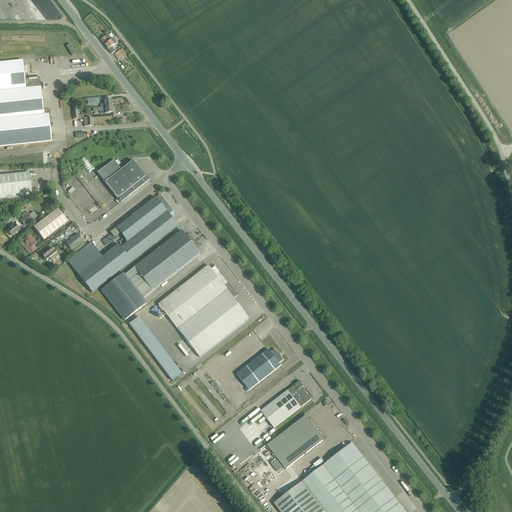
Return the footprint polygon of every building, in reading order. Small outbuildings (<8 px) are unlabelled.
[(108,34),(100,40),(111,54),(115,51),(113,48),(118,45),(117,43),(113,38),(112,39),(109,35),(108,34)] [(114,55),(118,60),(126,54),(122,49),(114,55)] [(89,54),(61,55),(61,64),(89,63),(89,54)] [(38,66),(56,66),(56,58),(38,57),(38,66)] [(0,147),(52,142),(49,114),(44,114),(40,77),(25,79),(23,61),(0,63),(0,147)] [(101,108),(113,106),(112,99),(104,100),(104,104),(100,104),(101,108)] [(74,119),(84,118),(83,115),(78,115),(78,110),(73,111),(74,119)] [(84,118),(85,127),(93,126),(92,118),(84,118)] [(89,173),(95,169),(86,157),(79,161),(89,173)] [(114,195),(118,200),(120,203),(149,180),(146,175),(145,176),(133,161),(121,170),(114,161),(98,173),(114,195)] [(81,178),(87,173),(84,169),(78,173),(81,178)] [(0,175),(0,196),(31,193),(29,173),(0,175)] [(67,261),(69,263),(92,293),(178,226),(168,214),(172,211),(160,194),(110,233),(115,238),(120,234),(127,243),(121,248),(118,245),(102,257),(91,243),(67,261)] [(68,222),(58,209),(34,228),(44,241),(68,222)] [(20,221),(24,226),(32,220),(28,214),(20,221)] [(7,230),(12,236),(20,230),(15,224),(7,230)] [(143,298),(152,291),(200,254),(195,248),(198,246),(189,234),(186,237),(181,231),(124,274),(124,273),(101,291),(125,321),(147,303),(143,298)] [(67,251),(70,249),(71,251),(74,254),(86,244),(78,234),(63,246),(67,251)] [(30,235),(24,240),(30,248),(28,250),(30,253),(37,249),(34,245),(37,243),(35,239),(34,240),(30,235)] [(49,258),(51,261),(58,255),(53,249),(48,253),(47,251),(41,255),(46,261),(49,258)] [(237,295),(215,267),(211,270),(208,266),(158,304),(200,357),(249,319),(233,299),(237,295)] [(172,381),(182,374),(138,317),(129,324),(172,381)] [(237,374),(249,391),(281,366),(279,363),(283,360),(274,349),(270,352),(268,350),(268,349),(260,355),(260,356),(237,374)] [(249,363),(261,353),(259,351),(256,353),(254,351),(249,355),(251,357),(248,360),(249,363)] [(261,411),(274,428),(300,408),(311,400),(302,388),(304,387),(300,381),(287,391),(261,411)] [(306,416),(267,446),(286,470),(325,440),(311,422),(312,421),(311,418),(309,420),(306,416)] [(405,511),(352,443),(274,504),(280,511),(405,511)] [(276,476),(272,471),(271,472),(270,471),(266,473),(268,476),(266,477),(268,480),(271,478),(272,479),(276,476)]
